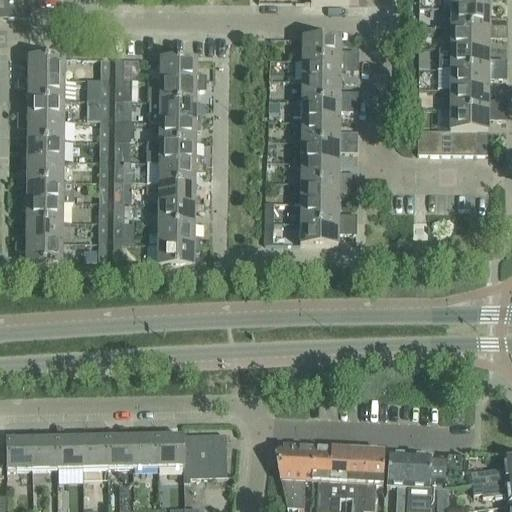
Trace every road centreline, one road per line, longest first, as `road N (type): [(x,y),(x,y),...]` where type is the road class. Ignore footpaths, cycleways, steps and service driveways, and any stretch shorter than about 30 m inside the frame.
road 1 (tertiary): [(511,315),(226,319),(0,336)]
road 2 (tertiary): [(0,368),(511,346)]
road 3 (residential): [(379,21),(117,23),(73,15)]
road 4 (residential): [(379,21),(374,174),(509,177)]
road 5 (residential): [(0,408),(221,403),(256,413),(260,431)]
road 6 (residential): [(260,431),(472,440)]
